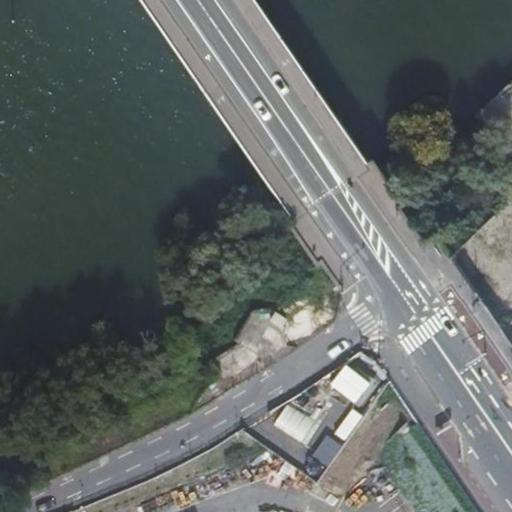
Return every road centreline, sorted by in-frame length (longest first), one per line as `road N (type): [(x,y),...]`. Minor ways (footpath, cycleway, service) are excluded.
road 1 (unclassified): [(29,511),(238,407),(389,307)]
road 2 (secondary): [(180,0),(389,307)]
road 3 (secondary): [(417,290),(218,0)]
road 4 (secondary): [(389,307),(511,479)]
road 5 (secondary): [(511,420),(417,290)]
